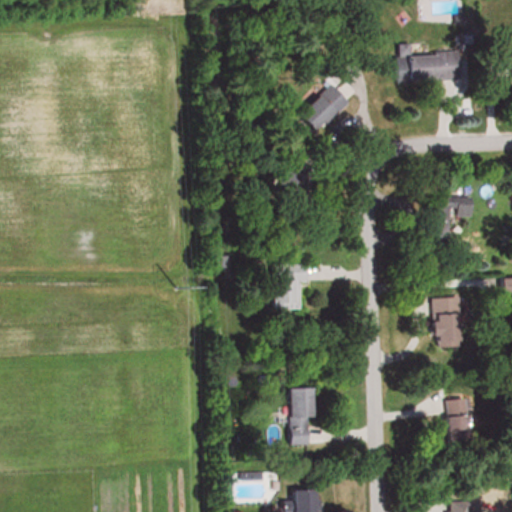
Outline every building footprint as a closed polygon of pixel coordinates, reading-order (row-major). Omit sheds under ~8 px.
[(406,54),(406,45),(392,45),(393,83),(454,82),(454,54),(406,54)] [(310,183),(322,181),(319,159),(307,161),(310,183)] [(426,199),(426,222),(469,221),(469,199),(426,199)] [(264,310),(295,310),(295,283),(301,283),(301,265),(264,265),(264,310)] [(511,279),(500,280),(500,294),(511,293),(511,279)] [(452,348),(451,298),(425,299),(426,348),(452,348)] [(305,446),(303,388),(281,389),(282,446),(305,446)] [(460,399),(438,400),(439,443),(461,442),(460,399)] [(307,511),(307,490),(285,491),(285,511),(307,511)]
